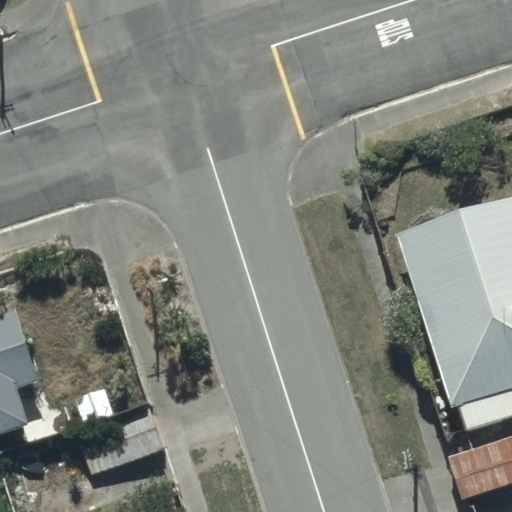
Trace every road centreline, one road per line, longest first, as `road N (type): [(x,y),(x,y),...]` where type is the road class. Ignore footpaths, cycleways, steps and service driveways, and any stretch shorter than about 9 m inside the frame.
road 1 (residential): [(184,73),(326,511)]
road 2 (residential): [(411,0),(184,73)]
road 3 (residential): [(184,73),(0,134)]
